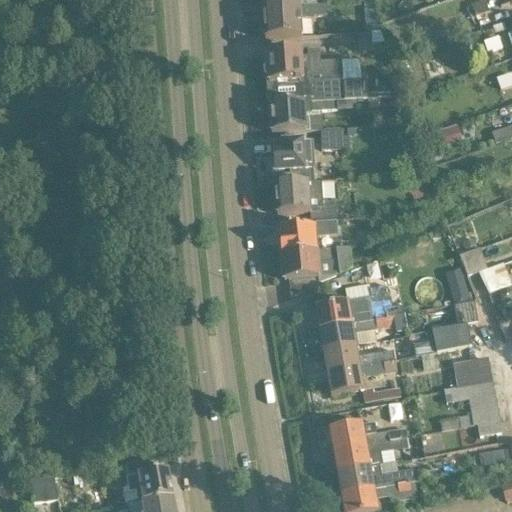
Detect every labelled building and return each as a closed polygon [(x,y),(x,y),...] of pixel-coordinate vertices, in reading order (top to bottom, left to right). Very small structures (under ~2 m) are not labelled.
[(316,9),(316,8),(315,0),(260,0),(262,13),(316,9)] [(374,8),(374,4),(374,2),(373,0),(359,0),(360,5),(364,4),(364,5),(364,9),(374,8)] [(474,19),(488,15),(484,4),(470,8),(474,19)] [(316,9),(262,13),(264,45),(302,42),(301,20),(327,18),(326,7),(316,8),(316,9)] [(374,8),(364,9),(366,35),(381,34),(380,30),(374,8)] [(492,30),(495,37),(505,33),(503,26),(492,30)] [(391,37),(371,37),(372,49),(385,48),(386,53),(396,50),(391,37)] [(484,46),(488,57),(502,52),(498,41),(484,46)] [(269,110),(345,104),(372,102),(370,82),(343,84),(340,65),(320,67),(318,55),(265,59),(269,110)] [(511,81),(511,77),(496,82),(500,94),(511,89),(511,81)] [(386,81),(387,101),(406,99),(404,79),(386,81)] [(281,137),(318,135),(317,115),(346,112),(345,104),(269,110),(271,138),(281,137)] [(461,128),(445,131),(448,146),(464,143),(461,128)] [(511,129),(491,136),(495,147),(511,141),(511,129)] [(348,132),(318,134),(319,148),(320,155),(349,153),(348,132)] [(423,140),(429,156),(445,151),(439,134),(423,140)] [(315,187),(312,145),(282,147),(271,148),(274,181),(288,180),(289,189),(315,187)] [(415,185),(406,189),(411,198),(419,193),(415,185)] [(315,227),(337,224),(335,209),(316,211),(316,214),(312,215),(310,204),(322,203),(321,186),(315,187),(289,189),(274,190),(276,220),(309,217),(310,227),(315,226),(315,227)] [(0,242),(9,243),(10,220),(0,219),(0,242)] [(318,255),(316,242),(338,239),(337,224),(315,227),(315,230),(278,234),(281,260),(318,255)] [(473,242),(461,246),(465,256),(477,251),(473,242)] [(318,255),(281,260),(283,285),(288,284),(290,302),(319,289),(317,286),(352,271),(350,251),(318,255)] [(459,260),(466,280),(486,273),(479,252),(459,260)] [(449,292),(453,308),(470,303),(465,288),(449,292)] [(352,327),(393,320),(404,318),(403,309),(391,311),(388,289),(370,292),(371,302),(314,312),(318,334),(352,328),(352,327)] [(511,305),(511,295),(507,293),(502,296),(500,301),(502,306),(507,308),(511,305)] [(404,318),(393,320),(395,330),(396,336),(407,334),(404,318)] [(322,356),(356,350),(354,338),(389,331),(395,330),(393,320),(352,327),(352,328),(318,334),(322,356)] [(453,354),(468,351),(464,329),(431,335),(433,346),(413,349),(415,360),(453,354)] [(326,379),(395,366),(393,355),(359,362),(356,350),(322,356),(326,379)] [(457,393),(492,386),(488,362),(471,365),(471,362),(468,351),(453,354),(455,364),(463,363),(463,367),(453,368),(457,392),(457,393)] [(395,366),(326,379),(330,401),(350,397),(365,395),(363,381),(397,374),(395,366)] [(477,430),(499,426),(492,386),(457,393),(457,392),(444,394),(446,408),(469,405),(471,420),(439,424),(441,435),(473,430),(477,430)] [(391,402),(401,400),(399,392),(389,394),(391,402)] [(401,443),(407,442),(405,432),(376,437),(374,426),(362,429),(362,427),(328,433),(332,455),(391,445),(401,443)] [(499,426),(477,430),(479,441),(501,437),(499,426)] [(380,456),(393,454),(391,445),(332,455),(336,478),(370,471),(370,470),(380,469),(382,468),(380,456)] [(492,457),(494,469),(506,467),(503,455),(492,457)] [(340,500),(415,486),(412,474),(381,479),(380,469),(370,470),(370,471),(336,478),(340,500)] [(131,511),(139,511),(173,506),(167,476),(155,478),(154,470),(125,475),(131,511)] [(85,478),(73,479),(74,489),(86,488),(85,478)] [(57,504),(54,482),(29,486),(33,508),(57,504)] [(505,504),(511,502),(511,485),(500,489),(505,504)] [(415,486),(340,500),(342,511),(378,511),(376,502),(387,501),(394,506),(412,503),(411,502),(418,500),(415,486)] [(14,487),(7,490),(0,492),(0,505),(18,498),(14,487)]
